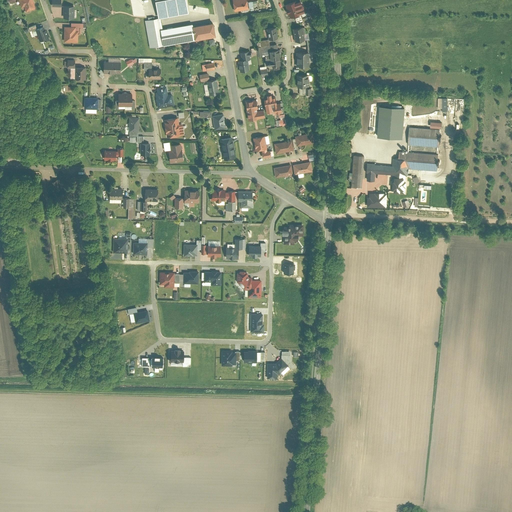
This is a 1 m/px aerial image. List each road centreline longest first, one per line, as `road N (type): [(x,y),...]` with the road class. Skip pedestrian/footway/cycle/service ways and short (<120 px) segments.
road 1 (tertiary): [(327,213),(306,511)]
road 2 (residential): [(270,263),(266,341),(164,340),(152,261)]
road 3 (residential): [(44,0),(63,49),(94,51),(97,83),(142,86),(160,169)]
road 4 (tertiary): [(327,0),(335,47),(327,213)]
road 5 (track): [(511,220),(327,213)]
road 6 (residential): [(3,166),(160,169)]
road 7 (residential): [(276,0),(289,74),(280,84),(234,93)]
